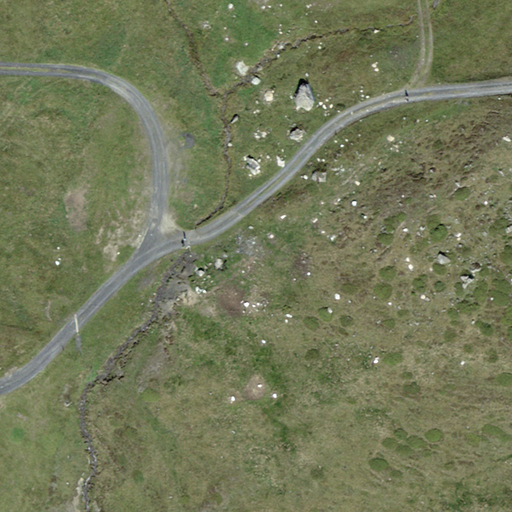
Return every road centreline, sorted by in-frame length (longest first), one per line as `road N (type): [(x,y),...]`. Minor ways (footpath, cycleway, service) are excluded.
road 1 (track): [(150,252),(221,222),(277,183),(323,132),(367,105),(511,85)]
road 2 (track): [(150,252),(159,172),(156,140),(136,98),(74,70),(0,68)]
road 3 (track): [(0,384),(32,365),(150,252)]
